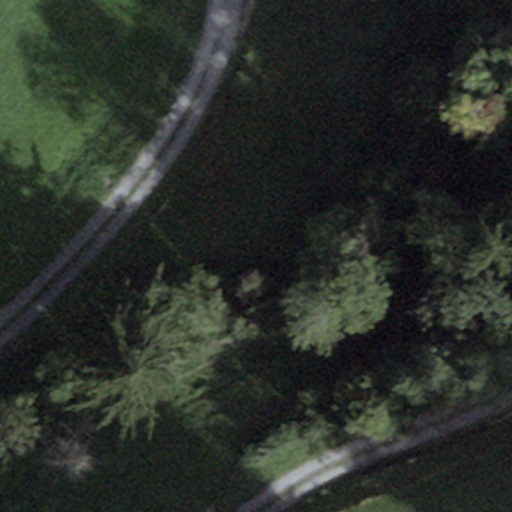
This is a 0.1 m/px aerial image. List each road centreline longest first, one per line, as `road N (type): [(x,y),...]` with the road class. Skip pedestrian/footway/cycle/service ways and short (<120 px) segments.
road 1 (track): [(229,0),(225,38),(184,133),(0,339)]
road 2 (track): [(258,511),(322,472),(511,386)]
